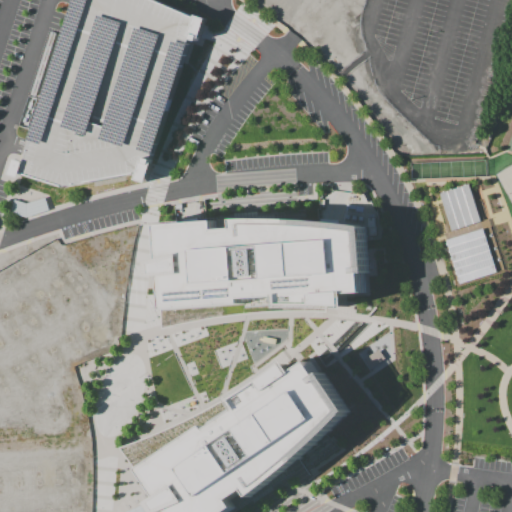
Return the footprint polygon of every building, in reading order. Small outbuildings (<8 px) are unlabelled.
[(154,0),(197,18),(144,183),(128,176),(63,187),(21,174),(28,150),(73,0),(154,0)] [(479,221),(467,183),(438,193),(449,230),(479,221)] [(45,198),(49,210),(26,218),(10,212),(14,200),(26,204),(45,198)] [(160,223),(160,260),(154,261),(154,277),(159,277),(161,329),(214,318),(276,311),(349,309),(348,294),(365,294),(365,226),(262,218),(160,223)] [(457,283),(494,272),(481,228),(444,239),(457,283)] [(383,360),(378,350),(363,358),(367,367),(383,360)] [(166,511),(121,447),(177,425),(226,400),(288,360),(297,372),(310,361),(319,376),(322,373),(350,412),(271,484),(231,511),(166,511)] [(125,511),(148,502),(153,511),(151,511),(125,511)]
